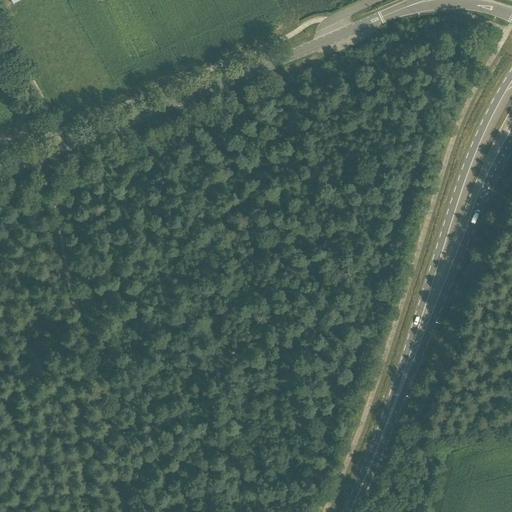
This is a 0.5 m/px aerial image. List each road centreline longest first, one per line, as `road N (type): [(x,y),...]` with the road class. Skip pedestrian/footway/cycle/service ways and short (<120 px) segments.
road 1 (primary): [(511,74),(468,161),(390,415)]
road 2 (tertiary): [(0,174),(334,37)]
road 3 (primary): [(390,415),(511,138)]
road 4 (track): [(511,415),(425,436),(394,481)]
road 5 (tertiary): [(381,17),(465,3),(511,16)]
